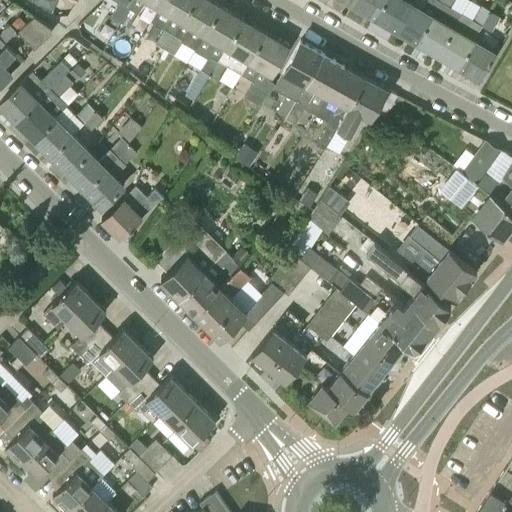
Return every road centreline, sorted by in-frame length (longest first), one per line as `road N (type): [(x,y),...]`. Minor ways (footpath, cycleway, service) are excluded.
road 1 (residential): [(0,153),(234,388),(313,479)]
road 2 (residential): [(272,0),(511,132)]
road 3 (secondary): [(511,277),(377,451),(344,470)]
road 4 (secondary): [(381,498),(397,460),(497,339)]
